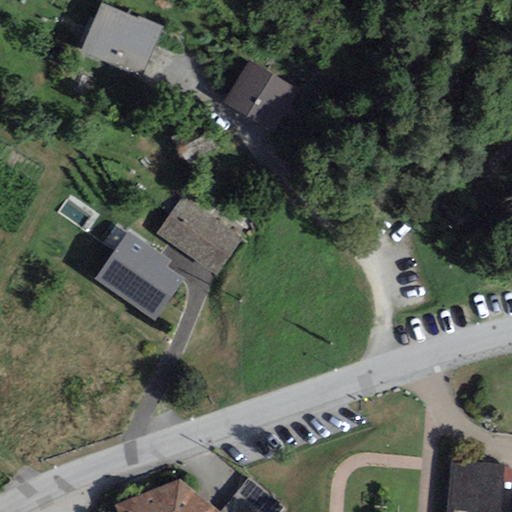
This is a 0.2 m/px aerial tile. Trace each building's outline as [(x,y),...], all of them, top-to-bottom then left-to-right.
[(101,5),(80,54),(140,79),(161,31),(163,26),(138,16),(137,20),(101,5)] [(300,92),(248,62),(222,108),(275,137),(300,92)] [(242,238),(182,196),(155,235),(215,276),(242,238)] [(95,279),(154,321),(184,279),(167,268),(171,262),(128,232),(95,279)] [(418,473),(419,454),(389,453),(388,473),(418,473)] [(497,511),(501,467),(448,462),(443,511),(497,511)] [(340,468),(333,489),(349,494),(356,473),(340,468)] [(248,478),(221,511),(280,511),(285,507),(248,478)] [(220,511),(180,479),(116,505),(118,511),(220,511)]
